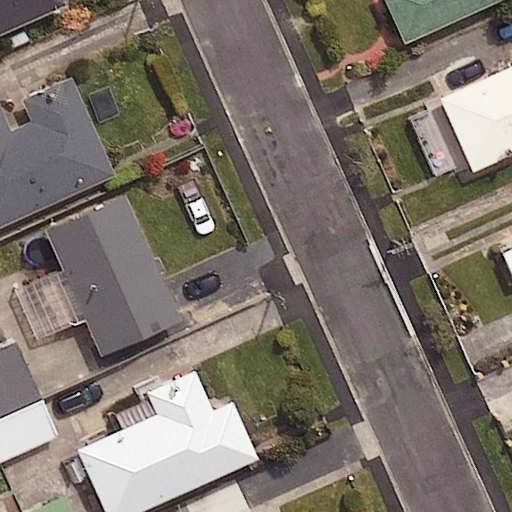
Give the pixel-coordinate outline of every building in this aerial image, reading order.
[(0,0),(0,21),(49,0),(0,0)] [(387,0),(401,30),(466,0),(387,0)] [(511,56),(437,91),(474,170),(511,152),(511,56)] [(17,89),(26,108),(2,119),(0,113),(0,212),(106,165),(63,68),(17,89)] [(170,309),(116,185),(38,220),(93,343),(170,309)] [(0,451),(51,430),(6,325),(0,328),(0,451)] [(205,402),(189,366),(107,403),(115,420),(71,440),(103,511),(107,511),(250,448),(225,393),(205,402)] [(64,511),(56,489),(2,511),(3,511),(64,511)]
